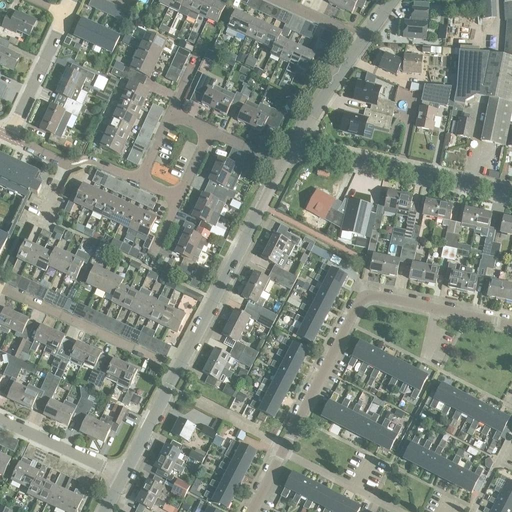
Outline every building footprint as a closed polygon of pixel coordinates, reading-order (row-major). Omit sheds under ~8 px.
[(169,9),(172,0),(161,0),(160,5),(169,9)] [(172,0),(169,9),(178,14),(181,8),(184,0),(172,0)] [(184,0),(181,8),(190,12),(195,0),(184,0)] [(195,0),(190,12),(187,18),(197,22),(199,16),(206,0),(195,0)] [(216,3),(209,0),(206,0),(199,16),(208,20),(216,3)] [(330,0),(329,4),(340,9),(344,0),(330,0)] [(344,0),(340,9),(351,15),(352,15),(356,7),(362,10),(366,0),(344,0)] [(480,0),(482,20),(497,19),(495,0),(480,0)] [(511,0),(503,0),(505,22),(507,21),(511,21),(511,0)] [(225,7),(216,3),(208,20),(217,25),(225,7)] [(472,7),(470,8),(473,13),(480,10),(477,4),(475,5),(472,7)] [(442,5),(441,9),(445,14),(449,14),(451,6),(442,5)] [(405,21),(404,39),(427,40),(428,23),(426,23),(426,20),(428,20),(429,9),(414,8),(412,8),(412,18),(413,18),(412,22),(405,21)] [(9,14),(2,28),(16,34),(17,31),(30,37),(37,22),(16,12),(14,17),(9,14)] [(236,12),(228,29),(227,32),(228,34),(236,37),(237,34),(245,16),(236,12)] [(245,16),(237,34),(246,38),(254,20),(245,16)] [(254,20),(246,38),(255,42),(264,25),(254,20)] [(82,21),(75,37),(72,42),(75,43),(77,38),(84,41),(92,25),(82,21)] [(92,25),(84,41),(93,46),(101,29),(92,25)] [(273,29),(264,25),(255,42),(264,46),(273,29)] [(282,33),(281,35),(286,38),(288,37),(291,31),(292,28),(285,25),(284,28),(282,33)] [(439,26),(437,40),(446,41),(447,27),(439,26)] [(110,34),(101,29),(93,46),(103,50),(110,34)] [(282,33),(273,29),(264,46),(273,50),(273,51),(279,39),(281,35),(282,33)] [(333,39),(331,38),(333,34),(324,30),(319,40),(330,45),(333,39)] [(192,32),(189,38),(196,41),(199,35),(192,32)] [(120,38),(110,34),(103,50),(112,54),(120,38)] [(143,44),(163,53),(167,43),(148,34),(143,44)] [(11,38),(9,43),(10,43),(16,46),(21,48),(23,42),(19,40),(18,41),(11,38)] [(67,38),(64,44),(69,47),(72,41),(67,38)] [(273,51),(273,50),(270,56),(280,60),(288,43),(279,39),(273,51)] [(181,41),(178,47),(184,50),(187,44),(181,41)] [(288,43),(280,60),(289,64),(297,47),(288,43)] [(163,53),(143,44),(139,53),(159,62),(163,53)] [(297,47),(289,64),(298,68),(306,51),(297,47)] [(20,58),(0,49),(0,66),(14,72),(20,58)] [(216,55),(208,51),(204,58),(213,62),(216,55)] [(306,51),(298,68),(308,73),(316,55),(306,51)] [(457,88),(454,104),(464,106),(465,106),(466,103),(475,97),(476,98),(476,97),(489,99),(487,98),(489,90),(482,89),(489,54),(480,53),(460,52),(458,75),(457,88)] [(139,53),(135,62),(155,71),(159,62),(139,53)] [(240,53),(236,61),(244,64),(247,57),(240,53)] [(403,61),(386,54),(380,67),(397,74),(403,61)] [(489,54),(482,89),(489,90),(487,98),(489,99),(511,103),(511,58),(504,56),(490,54),(489,54)] [(182,57),(176,55),(175,58),(173,61),(179,64),(182,57)] [(403,73),(403,74),(422,75),(423,56),(416,56),(411,55),(404,55),(404,62),(404,63),(403,73)] [(182,57),(179,64),(184,66),(187,60),(182,57)] [(126,68),(123,74),(136,80),(138,74),(150,80),(155,71),(135,62),(131,71),(126,68)] [(256,68),(253,75),(260,79),(263,72),(256,68)] [(114,69),(111,75),(120,79),(123,73),(114,69)] [(66,77),(63,83),(76,89),(81,91),(87,79),(92,82),(95,76),(84,70),(80,77),(69,72),(67,71),(64,77),(66,77)] [(173,75),(168,73),(165,78),(171,81),(173,75)] [(136,80),(123,74),(121,79),(131,84),(126,94),(145,102),(150,92),(134,85),(136,80)] [(179,78),(173,75),(171,81),(176,84),(179,78)] [(215,87),(217,81),(203,75),(195,92),(206,97),(202,106),(208,109),(209,108),(215,111),(224,91),(215,87)] [(111,79),(109,85),(115,88),(118,82),(111,79)] [(395,104),(377,99),(380,87),(359,82),(355,98),(369,102),(369,103),(372,104),(370,111),(365,109),(365,110),(366,110),(371,111),(371,112),(387,116),(392,117),(395,104)] [(59,88),(56,94),(59,96),(68,100),(65,106),(80,113),(81,111),(83,107),(83,106),(82,106),(88,94),(81,91),(76,89),(63,83),(60,89),(59,88)] [(449,100),(452,88),(450,88),(425,86),(421,102),(448,108),(448,107),(449,100)] [(452,88),(449,100),(448,107),(454,108),(454,104),(457,88),(452,88)] [(301,90),(298,97),(304,99),(306,93),(301,90)] [(215,111),(209,108),(221,113),(220,115),(226,117),(232,105),(238,108),(244,96),(237,93),(235,96),(224,91),(215,111)] [(126,94),(122,102),(141,111),(145,102),(126,94)] [(293,95),(291,100),(299,104),(301,99),(293,95)] [(238,122),(238,123),(244,126),(244,124),(250,127),(257,114),(260,107),(248,102),(249,99),(244,96),(238,108),(243,110),(238,122)] [(511,103),(489,99),(481,142),(505,147),(506,144),(510,125),(511,114),(511,103)] [(122,102),(118,111),(137,120),(141,111),(122,102)] [(257,114),(250,127),(256,130),(256,131),(262,133),(265,125),(267,122),(273,124),(278,112),(261,105),(260,107),(257,114)] [(65,106),(62,111),(51,106),(48,112),(49,113),(46,119),(66,128),(72,116),(77,119),(80,113),(65,106)] [(83,107),(81,111),(90,115),(92,111),(83,107)] [(436,112),(420,108),(416,128),(432,131),(436,112)] [(365,110),(364,117),(360,116),(359,118),(345,115),(341,131),(363,136),(366,126),(389,132),(392,117),(387,116),(371,112),(371,111),(366,110),(365,110)] [(137,120),(118,111),(114,120),(133,129),(137,120)] [(460,120),(456,137),(471,140),(475,123),(470,122),(471,116),(463,115),(462,115),(461,119),(461,120),(460,120)] [(66,128),(46,119),(44,124),(43,124),(40,130),(52,136),(49,141),(64,148),(67,142),(61,139),(66,128)] [(133,129),(114,120),(110,130),(129,138),(133,129)] [(110,130),(105,139),(124,148),(129,138),(110,130)] [(142,130),(141,133),(140,136),(145,138),(148,133),(142,130)] [(124,148),(105,139),(101,148),(120,156),(124,148)] [(134,149),(133,152),(131,154),(137,157),(139,151),(134,149)] [(247,155),(235,150),(232,156),(244,162),(247,155)] [(27,171),(0,158),(0,188),(16,196),(26,200),(30,191),(37,194),(42,183),(35,180),(38,173),(28,168),(27,171)] [(219,159),(214,170),(238,181),(243,170),(243,169),(229,162),(220,158),(219,159)] [(253,164),(253,172),(258,174),(264,163),(256,159),(253,164)] [(214,170),(209,182),(210,182),(218,186),(215,192),(227,198),(230,191),(233,192),(238,182),(238,181),(214,170)] [(101,174),(101,173),(97,171),(92,183),(99,186),(101,181),(95,178),(98,173),(101,174)] [(98,173),(95,178),(101,181),(104,175),(101,173),(101,174),(98,173)] [(122,183),(116,180),(113,186),(119,189),(122,183)] [(76,202),(71,199),(65,212),(70,215),(75,204),(84,209),(93,190),(83,186),(76,202)] [(141,192),(135,189),(132,195),(138,198),(141,192)] [(93,190),(84,209),(93,213),(102,194),(93,190)] [(385,208),(384,213),(396,215),(397,211),(400,195),(398,195),(398,192),(390,191),(390,193),(389,193),(387,201),(385,208)] [(212,200),(203,195),(198,206),(214,214),(220,217),(226,205),(224,204),(227,198),(215,192),(215,194),(212,200)] [(397,211),(396,215),(408,218),(406,225),(407,225),(406,231),(404,239),(411,240),(414,226),(417,216),(409,214),(412,203),(413,198),(409,197),(410,195),(404,193),(403,196),(400,195),(397,211)] [(102,194),(93,213),(102,217),(111,198),(102,194)] [(324,220),(331,224),(338,213),(331,209),(333,204),(315,194),(308,208),(325,217),(324,220)] [(111,198),(102,217),(112,221),(120,203),(111,198)] [(158,200),(156,199),(155,199),(153,198),(150,203),(155,206),(158,200)] [(379,200),(376,215),(372,232),(379,233),(386,201),(379,200)] [(436,219),(439,203),(426,200),(422,216),(436,219)] [(338,213),(331,224),(342,230),(341,232),(366,238),(371,239),(372,232),(373,227),(366,225),(369,213),(371,206),(349,201),(345,217),(338,213)] [(120,203),(112,221),(117,224),(120,225),(129,207),(125,205),(120,203)] [(439,203),(436,219),(444,221),(443,226),(448,227),(449,223),(449,222),(450,222),(453,206),(439,203)] [(198,206),(192,218),(202,222),(199,229),(210,234),(213,227),(214,227),(215,223),(215,222),(211,220),(214,214),(198,206)] [(129,207),(121,225),(130,230),(138,211),(129,207)] [(462,225),(462,228),(468,229),(468,227),(475,228),(476,228),(479,212),(466,210),(462,225)] [(130,230),(128,235),(137,239),(139,234),(148,215),(146,215),(138,211),(130,230)] [(475,231),(474,234),(481,236),(481,237),(486,238),(487,238),(489,228),(492,215),(479,212),(476,228),(475,228),(475,231)] [(148,215),(139,234),(148,238),(143,248),(149,251),(155,238),(149,236),(157,219),(148,215)] [(511,219),(505,218),(501,234),(511,236),(511,219)] [(83,234),(86,228),(79,225),(77,231),(83,234)] [(414,226),(411,240),(418,242),(421,228),(414,226)] [(489,228),(487,238),(487,239),(493,241),(493,240),(496,229),(490,228),(489,228)] [(186,231),(181,242),(202,252),(204,248),(204,247),(207,248),(207,249),(210,242),(211,243),(214,236),(210,234),(199,229),(198,229),(196,235),(186,231)] [(74,235),(68,232),(65,240),(71,243),(74,235)] [(287,232),(283,239),(274,235),(268,247),(282,254),(286,256),(289,257),(295,246),(297,247),(301,239),(287,232)] [(372,232),(371,239),(370,243),(377,245),(379,233),(372,232)] [(453,235),(447,233),(446,233),(443,247),(450,249),(453,235)] [(453,235),(450,249),(457,250),(458,246),(459,244),(460,236),(453,235)] [(107,236),(104,243),(110,246),(113,239),(107,236)] [(392,236),(390,246),(396,247),(398,237),(393,236),(392,236)] [(402,248),(402,250),(409,252),(411,240),(404,239),(402,248)] [(359,240),(358,247),(365,248),(367,241),(359,240)] [(411,240),(409,252),(416,253),(418,242),(411,240)] [(181,243),(175,254),(185,259),(182,265),(193,270),(197,262),(198,262),(202,252),(181,242),(181,243)] [(28,264),(36,248),(26,243),(18,260),(28,264)] [(501,245),(493,243),(490,257),(496,258),(498,259),(501,245)] [(314,246),(309,244),(306,250),(311,253),(314,246)] [(314,246),(311,253),(321,259),(325,252),(314,246)] [(45,252),(38,268),(47,273),(50,267),(49,267),(54,256),(56,251),(46,247),(44,252),(45,252)] [(268,247),(262,258),(276,265),(279,259),(283,261),(286,256),(282,254),(268,247)] [(450,249),(443,247),(441,259),(448,260),(450,249)] [(36,248),(28,264),(38,268),(45,252),(44,252),(36,248)] [(450,249),(448,260),(455,262),(457,250),(450,249)] [(57,250),(56,251),(54,256),(49,267),(50,267),(59,272),(66,255),(57,250)] [(79,252),(76,259),(68,276),(77,280),(84,264),(87,266),(91,258),(79,252)] [(66,255),(59,272),(68,276),(76,259),(66,255)] [(483,255),(480,267),(481,267),(487,269),(490,257),(483,255)] [(383,274),(387,258),(374,256),(371,272),(383,274)] [(490,257),(487,269),(494,270),(496,258),(490,257)] [(400,261),(387,258),(383,274),(396,277),(400,261)] [(426,266),(422,283),(436,286),(439,269),(432,268),(433,262),(427,261),(426,266)] [(413,264),(412,266),(409,280),(422,283),(426,266),(413,264)] [(449,264),(445,281),(450,282),(449,288),(457,290),(462,291),(465,275),(467,268),(461,267),(459,274),(455,273),(456,266),(449,264)] [(182,265),(179,271),(190,276),(193,270),(182,265)] [(333,269),(323,265),(320,270),(330,275),(327,280),(342,288),(347,276),(333,269)] [(98,290),(106,273),(96,268),(88,285),(98,290)] [(467,268),(465,275),(462,291),(475,294),(479,278),(471,276),(473,270),(467,268)] [(284,271),(281,278),(282,278),(294,284),(297,278),(284,271)] [(115,277),(106,273),(98,290),(107,294),(115,277)] [(255,273),(249,285),(262,292),(263,291),(265,293),(271,282),(268,281),(269,280),(268,280),(268,279),(255,273)] [(491,281),(488,296),(496,298),(501,299),(504,284),(506,274),(500,273),(498,282),(491,281)] [(317,276),(315,281),(324,286),(321,291),(336,299),(342,288),(327,280),(317,276)] [(124,281),(115,277),(107,294),(115,298),(118,292),(118,293),(121,287),(124,281)] [(282,278),(279,284),(291,291),(294,284),(282,278)] [(511,285),(504,284),(501,299),(511,301),(511,285)] [(249,285),(242,297),(256,304),(255,305),(262,309),(266,302),(260,299),(259,298),(262,292),(249,285)] [(307,285),(305,290),(309,292),(318,297),(315,303),(330,310),(336,299),(321,291),(321,292),(307,285)] [(115,298),(113,303),(122,308),(130,291),(121,287),(118,293),(118,292),(115,298)] [(130,291),(122,308),(131,312),(139,295),(130,291)] [(139,295),(131,312),(141,316),(148,300),(139,295)] [(148,300),(141,316),(150,320),(157,304),(157,301),(157,300),(152,297),(149,300),(148,300)] [(78,305),(72,303),(68,313),(73,315),(78,305)] [(302,308),(300,311),(309,315),(309,314),(324,321),(330,310),(315,303),(312,310),(303,305),(302,308)] [(157,304),(150,320),(151,321),(159,325),(167,308),(158,304),(157,304)] [(167,308),(159,325),(168,329),(176,312),(167,308)] [(246,308),(244,313),(243,314),(253,319),(252,320),(256,322),(256,323),(270,331),(274,323),(260,315),(246,308)] [(6,309),(2,317),(0,316),(0,331),(9,336),(12,330),(11,330),(18,315),(6,309)] [(264,309),(260,315),(274,323),(278,317),(264,309)] [(176,312),(168,329),(178,333),(186,317),(184,316),(185,314),(184,312),(180,310),(178,311),(177,313),(176,312)] [(235,311),(229,324),(243,331),(250,335),(253,329),(249,327),(250,326),(246,324),(250,318),(235,311)] [(306,320),(298,316),(295,322),(303,326),(304,325),(318,333),(324,321),(309,314),(309,315),(306,320)] [(29,320),(18,315),(11,330),(12,330),(22,335),(29,320)] [(243,331),(229,324),(223,335),(237,343),(243,331)] [(301,331),(292,327),(289,332),(312,344),(318,333),(304,325),(303,326),(301,331)] [(27,342),(22,353),(28,356),(30,351),(35,353),(40,344),(47,347),(54,332),(42,326),(34,342),(35,342),(33,345),(27,342)] [(54,332),(47,347),(44,352),(56,357),(57,356),(65,337),(54,332)] [(27,342),(20,339),(12,357),(19,360),(22,353),(27,342)] [(294,344),(285,339),(282,345),(291,350),(288,355),(303,363),(309,351),(294,344)] [(78,343),(74,351),(71,358),(83,364),(90,348),(78,343)] [(360,343),(353,357),(348,367),(353,369),(358,360),(364,363),(371,349),(360,343)] [(167,357),(167,358),(172,361),(177,350),(172,347),(167,357)] [(246,347),(242,355),(255,361),(259,354),(246,347)] [(90,348),(83,364),(95,369),(93,373),(99,375),(104,364),(107,359),(107,358),(101,355),(102,354),(103,351),(96,348),(95,350),(90,348)] [(232,350),(229,356),(216,349),(209,362),(224,370),(228,372),(229,372),(232,366),(227,364),(229,358),(251,369),(255,361),(242,355),(232,350)] [(364,363),(359,372),(364,374),(365,375),(369,366),(375,369),(382,355),(371,349),(364,363)] [(303,363),(288,355),(279,350),(276,356),(285,361),(282,366),(297,374),(303,363)] [(375,369),(371,377),(376,380),(380,371),(386,374),(393,360),(382,355),(375,369)] [(56,357),(51,367),(52,367),(58,370),(63,359),(57,356),(56,357)] [(63,359),(58,370),(64,373),(69,362),(63,359)] [(99,377),(95,387),(101,390),(105,380),(105,379),(117,384),(126,365),(114,360),(114,361),(113,361),(111,367),(105,365),(104,364),(99,375),(99,377)] [(393,360),(386,374),(393,378),(388,387),(393,389),(398,380),(405,366),(393,360)] [(209,362),(204,374),(208,376),(218,381),(221,375),(226,377),(229,378),(231,379),(233,374),(229,372),(228,372),(224,370),(209,362)] [(273,362),(271,367),(280,372),(277,378),(291,385),(297,374),(282,366),(273,362)] [(9,364),(4,375),(5,376),(10,378),(16,367),(10,365),(9,364)] [(117,384),(117,385),(117,386),(128,391),(129,391),(129,389),(138,371),(137,371),(127,366),(126,365),(117,384)] [(405,366),(398,380),(404,383),(399,393),(404,395),(409,386),(416,372),(405,366)] [(10,378),(12,379),(5,396),(8,397),(8,399),(20,405),(27,390),(16,385),(17,381),(22,370),(16,367),(10,378)] [(242,369),(238,376),(245,379),(248,372),(242,369)] [(58,370),(55,377),(61,380),(64,373),(58,370)] [(416,372),(409,386),(415,389),(410,398),(415,401),(427,378),(416,372)] [(55,377),(49,374),(48,374),(40,392),(47,395),(55,377)] [(55,377),(47,395),(53,398),(61,380),(55,377)] [(264,380),(261,385),(270,390),(271,389),(285,396),(291,385),(277,378),(273,384),(264,380)] [(235,399),(238,393),(239,391),(226,385),(222,393),(235,399)] [(430,408),(430,409),(435,411),(440,401),(446,404),(453,390),(442,385),(439,390),(430,408)] [(434,387),(425,406),(430,408),(439,390),(434,387)] [(128,391),(122,404),(129,407),(130,403),(134,395),(135,392),(129,389),(129,391),(128,391)] [(271,389),(270,390),(268,395),(258,391),(256,396),(265,401),(265,400),(280,408),(285,396),(271,389)] [(27,390),(20,405),(32,410),(38,395),(27,390)] [(334,394),(329,403),(322,417),(333,422),(340,408),(334,405),(339,396),(338,396),(340,392),(336,390),(334,394)] [(453,390),(446,404),(441,414),(446,417),(451,407),(457,410),(465,396),(453,390)] [(240,393),(236,400),(243,404),(247,397),(240,393)] [(465,396),(457,410),(452,420),(453,421),(458,423),(463,413),(469,416),(476,402),(465,396)] [(81,398),(77,407),(75,411),(82,414),(88,401),(81,398)] [(375,398),(373,403),(383,408),(386,404),(375,398)] [(340,408),(333,422),(345,428),(352,414),(351,414),(346,411),(351,402),(345,399),(340,408)] [(265,400),(265,401),(262,407),(253,402),(250,407),(258,412),(259,412),(274,419),(280,408),(265,400)] [(51,401),(47,408),(44,415),(57,421),(63,407),(51,401)] [(88,401),(82,414),(88,417),(89,414),(94,404),(88,401)] [(68,427),(75,411),(77,407),(66,402),(63,407),(57,421),(68,427)] [(469,416),(475,419),(470,429),(475,431),(480,422),(487,408),(476,402),(469,416)] [(352,414),(345,428),(356,434),(363,420),(357,417),(362,408),(357,405),(356,405),(351,414),(352,414)] [(120,407),(117,414),(113,421),(114,422),(121,424),(127,410),(121,407),(120,407)] [(487,408),(480,422),(486,425),(481,435),(486,438),(491,427),(498,413),(487,408)] [(397,410),(394,416),(402,420),(405,414),(397,410)] [(498,413),(491,427),(497,430),(492,441),(493,441),(497,443),(501,437),(503,433),(504,430),(509,433),(511,427),(511,423),(508,422),(510,419),(498,413)] [(83,427),(80,433),(93,438),(99,424),(99,423),(93,421),(95,417),(89,414),(88,417),(87,418),(83,427)] [(363,420),(356,434),(367,440),(374,426),(375,426),(379,417),(378,417),(374,414),(369,423),(363,420)] [(267,418),(260,415),(258,420),(265,423),(267,418)] [(99,423),(99,424),(93,438),(105,444),(111,429),(114,422),(113,421),(107,418),(105,421),(101,419),(99,423)] [(196,427),(180,419),(172,433),(188,442),(196,427)] [(374,426),(367,440),(378,445),(385,431),(386,432),(391,423),(385,420),(381,429),(375,426),(374,426)] [(216,436),(217,436),(218,433),(205,426),(201,434),(214,441),(216,436)] [(385,431),(378,445),(390,451),(397,437),(402,428),(396,426),(392,435),(386,432),(385,431)] [(449,427),(446,433),(452,436),(455,430),(454,430),(449,427)] [(460,435),(458,439),(464,442),(466,437),(467,436),(461,432),(460,433),(460,435)] [(214,441),(213,444),(220,448),(224,440),(216,436),(214,441)] [(416,436),(411,445),(407,452),(404,458),(404,459),(416,464),(423,450),(417,447),(421,439),(416,436)] [(256,452),(242,445),(233,440),(230,446),(239,451),(236,456),(250,464),(256,452)] [(442,441),(439,447),(444,450),(447,443),(442,441)] [(477,444),(475,448),(480,451),(484,443),(479,441),(477,444)] [(493,441),(487,453),(491,455),(493,452),(496,447),(497,443),(493,441)] [(427,442),(423,450),(416,464),(427,470),(434,456),(428,453),(433,444),(432,444),(428,442),(427,442)] [(25,443),(19,455),(23,457),(28,446),(29,445),(25,443)] [(166,445),(160,456),(181,467),(184,463),(177,459),(180,453),(166,445)] [(434,456),(427,470),(438,476),(445,462),(448,457),(442,454),(444,450),(439,447),(434,456)] [(402,449),(399,455),(404,458),(407,452),(402,449)] [(460,450),(456,456),(461,459),(465,452),(460,450)] [(205,458),(195,453),(192,452),(189,458),(202,464),(205,458)] [(227,452),(224,457),(233,462),(230,468),(244,475),(250,464),(236,456),(227,452)] [(2,456),(0,459),(0,475),(3,477),(11,460),(2,456)] [(160,456),(155,467),(158,469),(156,473),(171,481),(174,476),(170,473),(172,468),(182,473),(184,469),(181,468),(181,467),(160,456)] [(452,465),(445,462),(438,476),(449,482),(457,468),(460,462),(461,459),(456,456),(452,465)] [(20,464),(12,481),(21,485),(29,468),(31,462),(22,458),(20,464)] [(457,468),(449,482),(461,487),(468,473),(468,474),(473,465),(467,462),(466,465),(460,462),(457,468)] [(244,475),(230,468),(221,463),(218,468),(228,473),(225,479),(239,486),(244,475)] [(39,473),(29,468),(21,485),(30,490),(31,490),(36,478),(39,473)] [(468,473),(461,487),(472,493),(483,470),(478,468),(474,476),(468,474),(468,473)] [(31,490),(30,490),(28,495),(38,500),(46,483),(41,481),(44,476),(39,473),(36,478),(31,490)] [(90,474),(85,486),(89,487),(94,476),(90,474)] [(292,474),(286,488),(281,497),(286,499),(290,490),(297,493),(304,480),(292,474)] [(500,480),(499,480),(505,483),(506,484),(503,490),(511,495),(511,482),(508,480),(509,480),(502,476),(500,480)] [(225,479),(222,485),(213,480),(210,485),(219,490),(233,497),(239,486),(225,479)] [(178,480),(175,486),(187,493),(191,487),(178,480)] [(304,480),(297,493),(292,503),(297,506),(302,496),(308,499),(315,485),(304,480)] [(148,481),(142,492),(166,504),(169,499),(160,494),(163,488),(148,481)] [(55,487),(46,483),(38,500),(47,504),(55,487)] [(308,499),(303,509),(308,511),(313,502),(319,505),(326,491),(315,485),(308,499)] [(187,493),(175,486),(171,493),(184,499),(187,493)] [(55,487),(47,504),(56,508),(64,491),(55,487)] [(497,487),(494,491),(501,495),(498,501),(511,508),(511,495),(503,490),(497,487)] [(73,496),(65,511),(77,511),(82,501),(83,500),(85,494),(76,490),(73,495),(73,496)] [(219,490),(216,496),(207,491),(204,497),(213,502),(227,509),(233,497),(219,490)] [(64,491),(56,508),(64,511),(65,511),(73,496),(73,495),(66,492),(64,491)] [(338,497),(326,491),(319,505),(325,508),(323,511),(329,511),(331,510),(338,497)] [(142,492),(136,503),(140,505),(146,508),(151,510),(151,511),(154,505),(160,508),(161,507),(164,508),(166,504),(142,492)] [(338,497),(331,510),(334,511),(343,511),(349,502),(338,497)] [(491,498),(489,502),(496,505),(492,511),(511,511),(511,508),(498,501),(491,498)] [(82,501),(77,511),(81,511),(85,503),(82,501)] [(358,511),(360,508),(349,502),(343,511),(358,511)]
